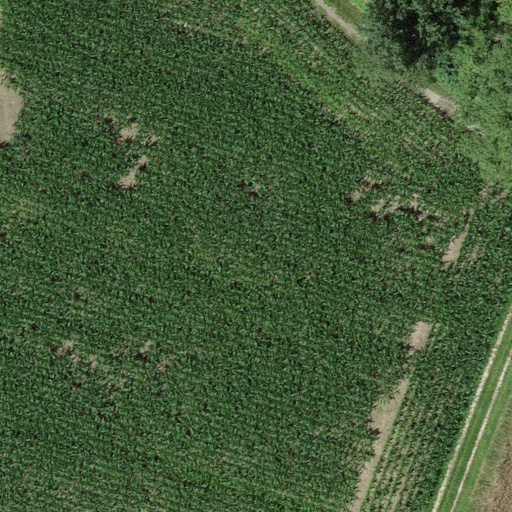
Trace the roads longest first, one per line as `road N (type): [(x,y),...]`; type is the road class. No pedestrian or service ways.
road 1 (track): [(511,137),(453,104),(333,0)]
road 2 (track): [(511,336),(445,511)]
